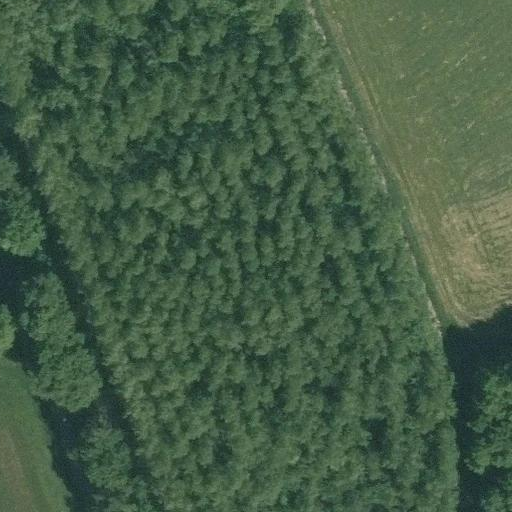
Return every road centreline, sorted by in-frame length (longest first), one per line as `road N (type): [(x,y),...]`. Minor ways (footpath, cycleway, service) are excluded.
road 1 (track): [(63,235),(173,511)]
road 2 (track): [(0,73),(63,235)]
